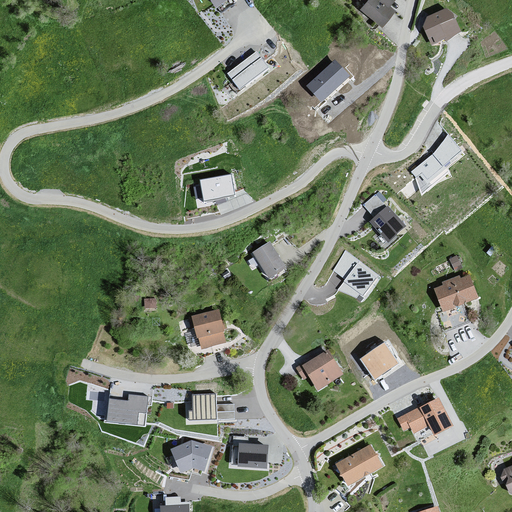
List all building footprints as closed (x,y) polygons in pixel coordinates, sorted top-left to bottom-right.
[(370,0),(363,10),(382,25),(392,12),(387,8),(393,0),(370,0)] [(468,29),(456,5),(427,20),(439,44),(468,29)] [(270,69),(257,52),(227,75),(240,92),(270,69)] [(347,76),(334,62),(308,86),(321,100),(347,76)] [(462,151),(448,135),(433,154),(412,171),(417,177),(419,174),(427,184),(446,168),(444,166),(462,151)] [(231,174),(201,180),(205,201),(235,195),(231,174)] [(408,226),(389,206),(387,208),(376,195),(363,207),(374,219),(369,223),(388,244),(408,226)] [(287,267),(270,243),(253,254),(269,279),(287,267)] [(377,279),(358,264),(345,282),(363,296),(377,279)] [(485,299),(475,276),(440,291),(450,314),(485,299)] [(233,341),(222,308),(195,317),(206,350),(233,341)] [(398,362),(384,343),(361,359),(375,379),(398,362)] [(349,370),(332,346),(306,364),(322,388),(349,370)] [(190,395),(190,409),(185,409),(186,421),(234,419),(233,405),(215,406),(215,394),(190,395)] [(147,413),(149,397),(128,395),(128,401),(110,399),(108,419),(136,422),(137,411),(147,413)] [(454,423),(440,397),(420,407),(422,413),(404,423),(411,436),(430,426),(434,434),(454,423)] [(192,442),(173,450),(182,471),(193,466),(203,470),(210,447),(192,442)] [(266,467),(268,446),(240,444),(239,466),(266,467)] [(386,467),(376,446),(341,463),(351,484),(386,467)] [(511,466),(504,470),(501,478),(503,483),(506,484),(510,494),(511,494),(511,466)]
